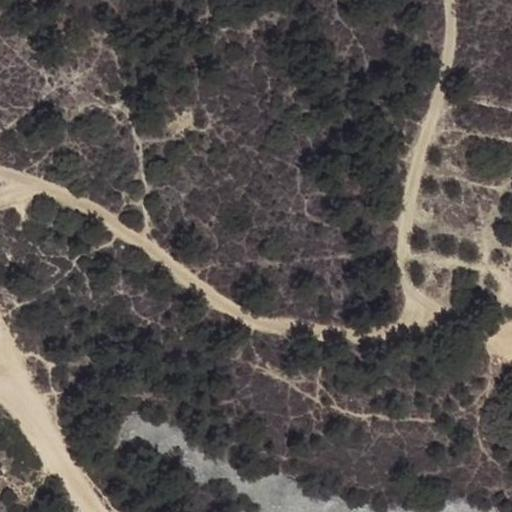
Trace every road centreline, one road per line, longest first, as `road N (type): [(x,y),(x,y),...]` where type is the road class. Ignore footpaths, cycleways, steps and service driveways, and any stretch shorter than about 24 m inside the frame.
road 1 (track): [(0,203),(57,190),(181,276),(353,340),(511,362)]
road 2 (track): [(105,511),(65,446),(0,376)]
